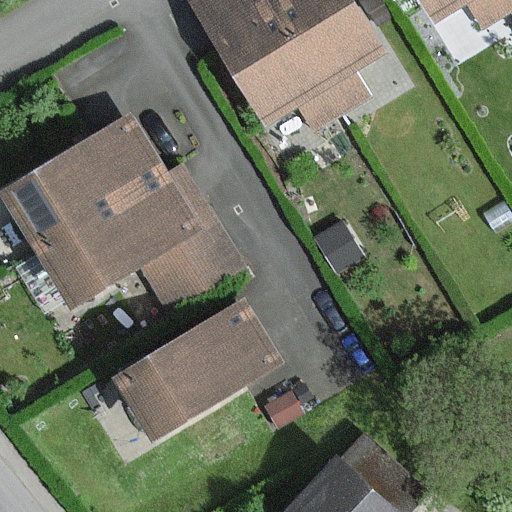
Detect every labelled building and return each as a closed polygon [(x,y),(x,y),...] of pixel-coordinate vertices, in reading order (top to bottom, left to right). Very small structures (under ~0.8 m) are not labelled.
[(198,0),(268,114),(322,81),(272,0),(198,0)] [(272,0),(322,81),(379,47),(350,0),(272,0)] [(433,0),(442,14),(464,0),(433,0)] [(19,186),(53,245),(174,173),(139,115),(96,141),(19,186)] [(194,295),(232,272),(174,173),(53,245),(85,299),(143,265),(169,309),(194,295)] [(360,258),(340,225),(314,240),(334,274),(360,258)] [(128,375),(160,433),(238,384),(277,360),(242,302),(211,322),(128,375)] [(305,413),(293,393),(272,405),(284,426),(305,413)] [(385,511),(337,466),(292,511),(385,511)]
